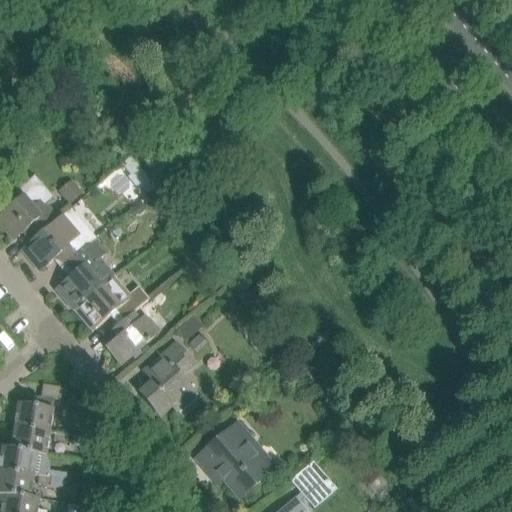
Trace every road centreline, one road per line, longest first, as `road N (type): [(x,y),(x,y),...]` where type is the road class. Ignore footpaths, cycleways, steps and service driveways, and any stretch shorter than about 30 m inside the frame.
road 1 (secondary): [(365,0),(511,172)]
road 2 (residential): [(182,511),(177,481),(58,338)]
